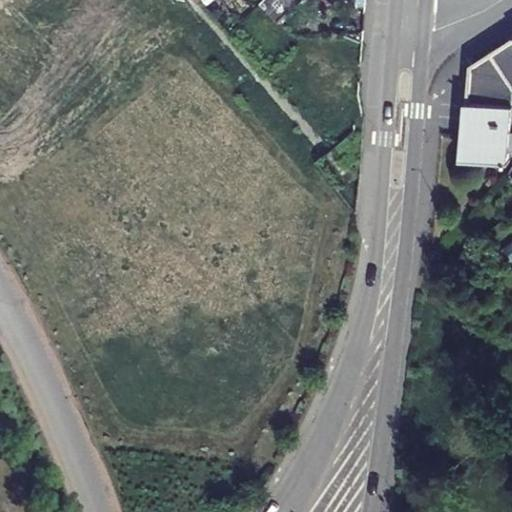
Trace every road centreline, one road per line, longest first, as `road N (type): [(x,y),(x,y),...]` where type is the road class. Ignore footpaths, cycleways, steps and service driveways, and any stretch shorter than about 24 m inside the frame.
road 1 (tertiary): [(394,24),(365,303),(323,435),(281,511)]
road 2 (tertiary): [(369,511),(423,27)]
road 3 (residential): [(0,295),(96,511)]
